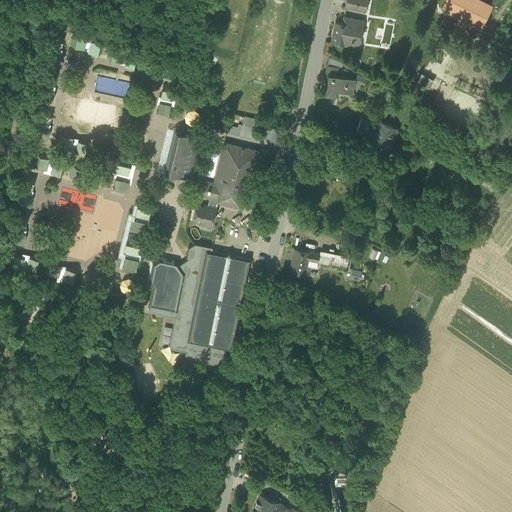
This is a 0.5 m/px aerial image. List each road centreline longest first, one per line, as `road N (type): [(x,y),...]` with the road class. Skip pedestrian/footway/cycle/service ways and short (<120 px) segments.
road 1 (residential): [(324,0),(224,511)]
road 2 (track): [(41,0),(0,206)]
